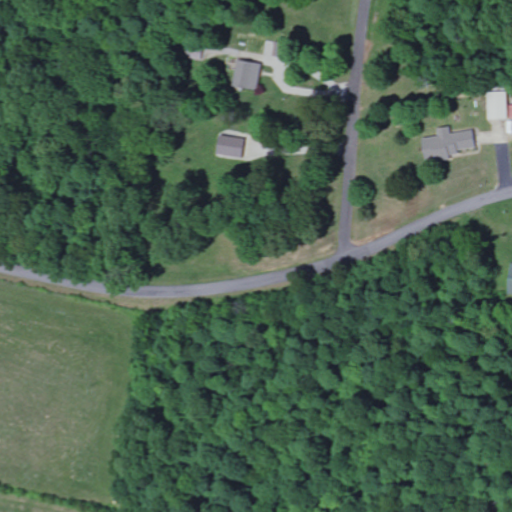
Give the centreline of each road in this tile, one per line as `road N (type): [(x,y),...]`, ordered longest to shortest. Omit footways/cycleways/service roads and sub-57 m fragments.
road 1 (residential): [(511,194),(466,206),(339,266),(218,291),(116,294),(0,268)]
road 2 (residential): [(347,263),(365,0)]
